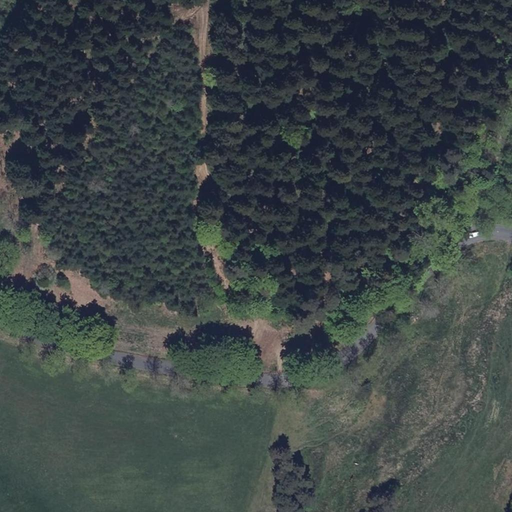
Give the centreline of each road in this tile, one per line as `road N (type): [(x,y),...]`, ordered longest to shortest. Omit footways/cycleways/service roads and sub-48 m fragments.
road 1 (tertiary): [(0,326),(46,351),(202,373),(287,374),(351,349),(447,248),(484,233),(511,235)]
road 2 (track): [(287,374),(214,294),(215,30),(225,0)]
